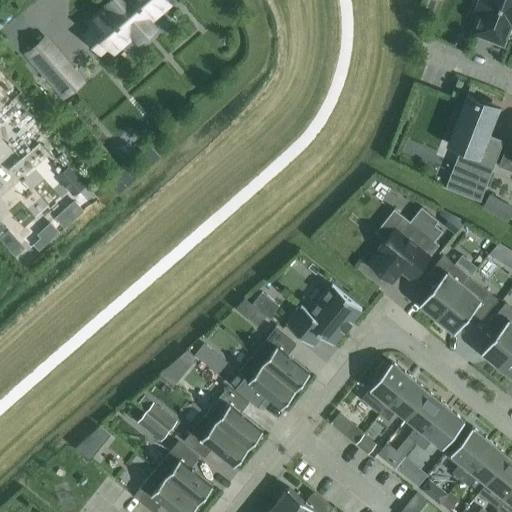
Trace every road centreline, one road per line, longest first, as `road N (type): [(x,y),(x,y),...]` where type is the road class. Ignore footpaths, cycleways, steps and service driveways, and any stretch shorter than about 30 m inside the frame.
road 1 (unknown): [(0,50),(110,173),(129,180),(154,159),(154,141),(40,0)]
road 2 (residential): [(232,511),(386,327),(511,425)]
